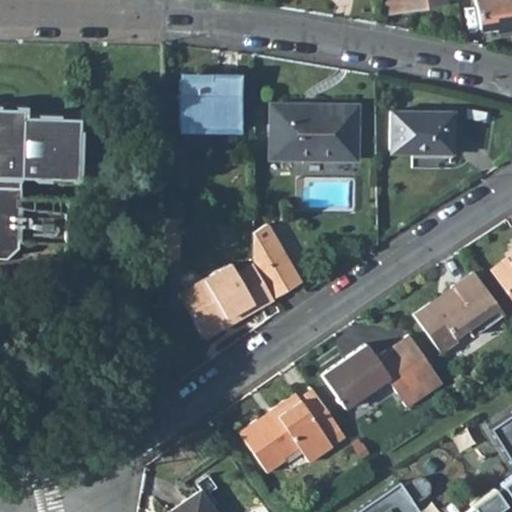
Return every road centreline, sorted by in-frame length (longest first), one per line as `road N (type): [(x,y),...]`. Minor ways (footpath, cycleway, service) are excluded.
road 1 (residential): [(511,187),(85,479)]
road 2 (residential): [(0,11),(118,13),(295,33),(511,75)]
